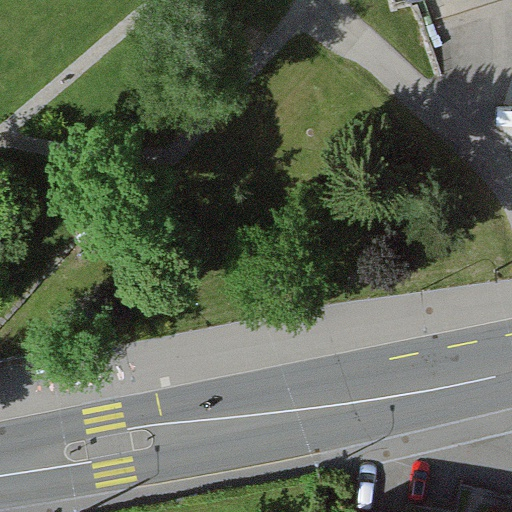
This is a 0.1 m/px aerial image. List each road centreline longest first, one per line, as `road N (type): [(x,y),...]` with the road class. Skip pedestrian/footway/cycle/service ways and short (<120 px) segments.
road 1 (secondary): [(346,403),(210,401),(164,409),(60,428),(0,465)]
road 2 (secondary): [(0,476),(67,479),(220,451),(346,403)]
road 3 (secondary): [(467,379),(346,403)]
